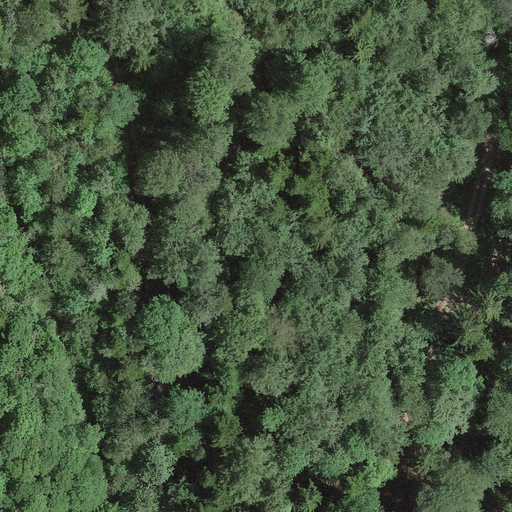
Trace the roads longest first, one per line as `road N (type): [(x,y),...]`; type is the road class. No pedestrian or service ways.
road 1 (track): [(358,511),(458,280),(488,159),(491,76),(471,0)]
road 2 (track): [(76,0),(114,59),(149,179),(174,511)]
road 3 (track): [(108,511),(67,346),(0,155)]
